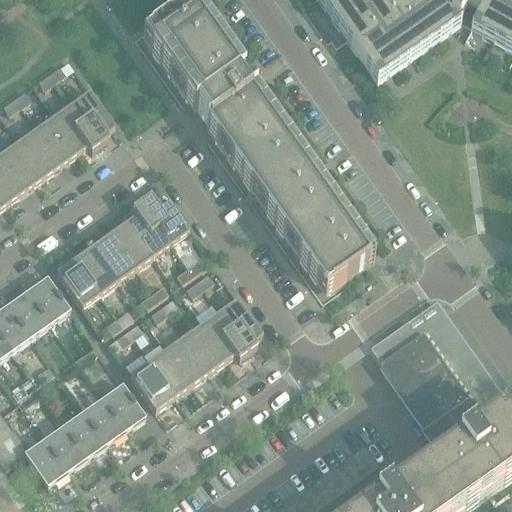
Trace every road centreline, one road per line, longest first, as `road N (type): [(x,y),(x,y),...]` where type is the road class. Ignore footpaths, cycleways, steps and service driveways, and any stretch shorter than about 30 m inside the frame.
road 1 (residential): [(313,369),(160,154),(0,266)]
road 2 (residential): [(447,272),(257,0)]
road 3 (residential): [(107,511),(313,369)]
road 4 (residential): [(313,369),(447,272)]
